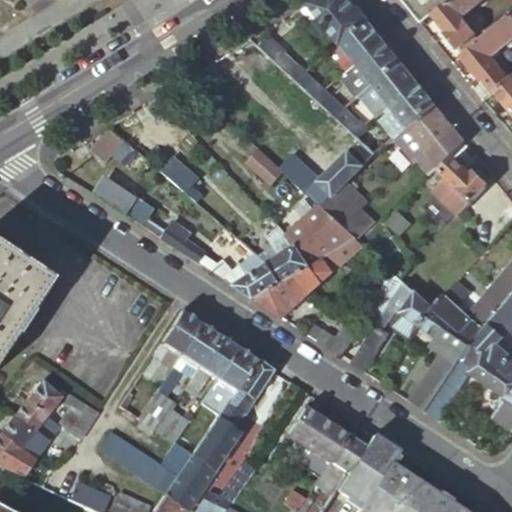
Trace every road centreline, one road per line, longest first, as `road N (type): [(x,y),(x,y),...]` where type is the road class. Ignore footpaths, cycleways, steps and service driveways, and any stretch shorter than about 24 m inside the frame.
road 1 (residential): [(0,158),(497,485)]
road 2 (tertiary): [(0,141),(227,0)]
road 3 (residential): [(378,0),(511,165)]
